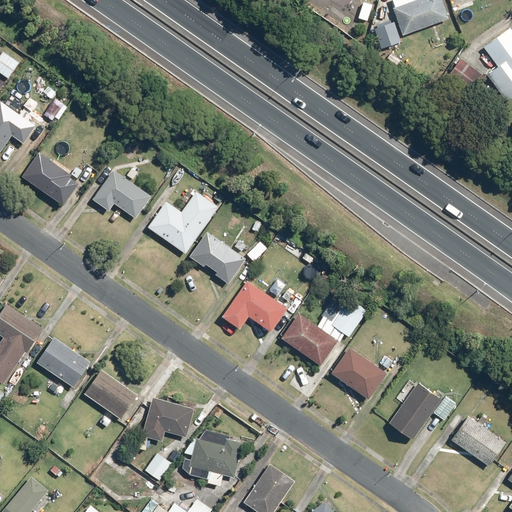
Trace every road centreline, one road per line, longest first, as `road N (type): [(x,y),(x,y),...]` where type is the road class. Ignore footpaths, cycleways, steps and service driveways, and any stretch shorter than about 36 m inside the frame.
road 1 (residential): [(422,511),(0,217)]
road 2 (motorway): [(511,285),(104,0)]
road 3 (motorway): [(171,0),(511,240)]
